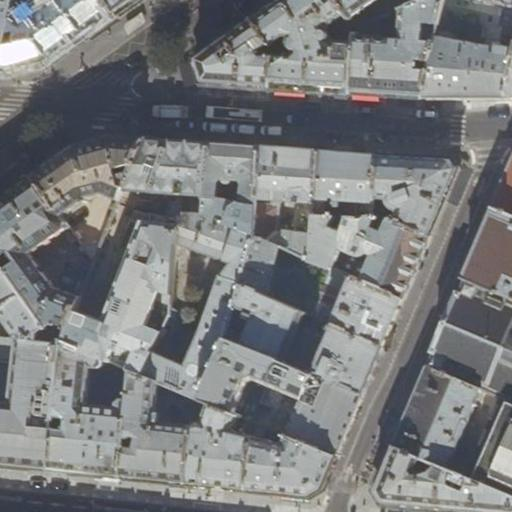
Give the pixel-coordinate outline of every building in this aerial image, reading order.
[(0,0),(0,76),(1,77),(13,11),(15,0),(0,0)] [(106,0),(47,0),(23,18),(13,11),(1,77),(10,78),(49,66),(85,41),(118,17),(106,0)] [(106,0),(118,17),(142,0),(106,0)] [(359,27),(338,0),(279,0),(253,19),(273,45),(277,50),(276,58),(272,88),(318,91),(352,94),(359,27)] [(338,0),(359,27),(370,23),(363,13),(381,0),(414,0),(418,5),(430,0),(338,0)] [(441,25),(446,0),(430,0),(418,5),(402,10),(401,40),(375,38),(376,20),(370,23),(359,27),(352,94),(396,97),(424,99),(437,42),(426,41),(427,25),(441,25)] [(511,48),(500,48),(509,6),(480,0),(446,0),(441,25),(437,42),(424,99),(469,99),(489,99),(505,99),(511,70),(511,48)] [(262,53),(273,45),(253,19),(232,34),(196,59),(203,83),(272,88),(276,58),(264,57),(262,53)] [(74,147),(32,176),(63,218),(87,200),(106,196),(119,200),(123,189),(143,139),(129,138),(112,137),(83,145),(74,147)] [(159,140),(143,139),(123,189),(140,191),(139,201),(157,203),(158,192),(183,194),(188,142),(159,140)] [(196,142),(188,142),(183,194),(199,196),(197,217),(181,215),(178,243),(232,267),(225,278),(223,277),(189,368),(167,359),(176,325),(177,310),(172,306),(171,314),(144,376),(160,382),(194,397),(203,401),(229,339),(237,308),(243,287),(256,238),(204,216),(210,143),(196,142)] [(256,238),(256,237),(260,147),(233,145),(210,143),(204,216),(256,238)] [(316,216),(321,151),(297,149),(260,147),(256,237),(280,247),(313,261),(316,216)] [(353,153),(321,151),(316,216),(339,216),(355,216),(375,216),(379,155),(353,153)] [(424,158),(379,155),(375,216),(378,216),(431,237),(445,203),(459,170),(454,160),(424,158)] [(511,170),(510,175),(493,214),(483,238),(474,259),(466,279),(511,298),(511,170)] [(71,229),(63,218),(32,176),(5,196),(0,199),(0,259),(50,328),(57,323),(69,328),(76,311),(81,297),(57,288),(33,255),(71,229)] [(178,243),(181,215),(182,204),(176,203),(173,205),(173,213),(165,212),(164,216),(156,215),(155,227),(148,226),(132,220),(126,234),(125,234),(124,237),(125,238),(122,246),(121,246),(119,250),(120,250),(115,265),(116,265),(112,273),(127,279),(110,324),(76,311),(69,328),(67,335),(64,342),(105,359),(112,362),(113,360),(111,359),(115,350),(121,352),(123,347),(137,352),(132,367),(131,367),(130,369),(133,371),(144,376),(171,314),(172,306),(178,243)] [(417,269),(431,237),(378,216),(375,216),(355,216),(349,231),(336,227),(339,216),(316,216),(313,261),(326,267),(333,270),(341,250),(357,256),(359,257),(364,257),(367,256),(370,254),(374,256),(363,283),(404,300),(417,269)] [(256,237),(256,238),(243,287),(267,298),(280,247),(256,237)] [(85,248),(95,262),(101,246),(85,248)] [(0,315),(13,333),(12,340),(41,343),(41,334),(50,328),(0,259),(0,315)] [(363,283),(333,270),(326,267),(310,307),(304,305),(301,312),(306,314),(333,326),(384,348),(395,323),(404,300),(363,283)] [(511,401),(511,298),(466,279),(447,322),(428,367),(511,401)] [(267,298),(243,287),(237,308),(249,313),(246,319),(253,322),(243,345),(364,396),(375,369),(384,348),(333,326),(323,349),(296,337),(306,314),(301,312),(267,298)] [(55,335),(51,344),(63,345),(55,335)] [(67,335),(55,335),(63,345),(64,342),(67,335)] [(12,340),(0,339),(0,464),(9,465),(50,470),(63,345),(51,344),(41,343),(12,340)] [(243,345),(229,339),(203,401),(206,402),(210,403),(239,416),(248,420),(258,424),(266,427),(287,436),(337,458),(352,423),(364,396),(243,345)] [(105,359),(64,342),(63,345),(50,470),(90,474),(98,475),(123,477),(131,399),(123,398),(118,403),(117,409),(87,406),(91,365),(94,368),(100,369),(104,365),(105,359)] [(511,496),(511,401),(428,367),(413,403),(394,446),(454,472),(467,477),(511,496)] [(160,382),(144,376),(133,371),(131,399),(123,477),(157,481),(188,484),(193,430),(197,423),(206,402),(203,401),(194,397),(184,426),(161,423),(162,414),(157,413),(160,382)] [(230,429),(239,416),(210,403),(205,416),(204,424),(197,423),(193,430),(188,484),(216,487),(248,490),(253,436),(258,424),(248,420),(239,433),(230,429)] [(262,439),(266,427),(258,424),(253,436),(248,490),(279,494),(282,494),(311,497),(324,490),(337,458),(287,436),(284,443),(281,442),(280,442),(277,443),(275,445),(273,441),(262,439)] [(453,482),(454,472),(394,446),(385,467),(375,491),(382,504),(454,511),(511,511),(511,496),(467,477),(465,487),(453,482)] [(123,477),(98,475),(97,482),(122,484),(123,477)] [(311,497),(282,494),(282,500),(310,503),(311,497)]
